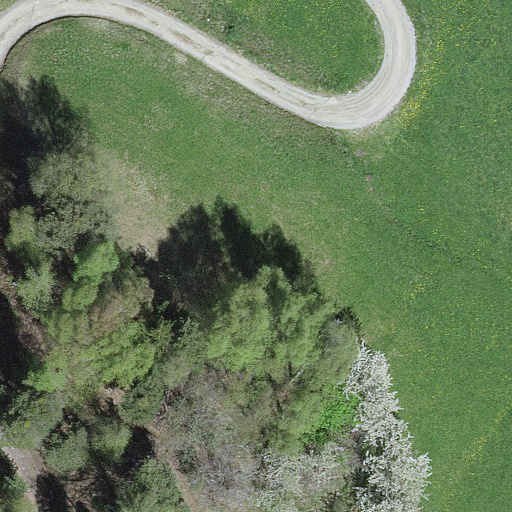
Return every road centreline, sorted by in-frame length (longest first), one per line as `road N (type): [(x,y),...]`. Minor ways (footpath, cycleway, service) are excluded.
road 1 (track): [(0,40),(46,3),(124,10),(212,45),(314,114),(365,109),(406,57),(392,11),(375,0)]
road 2 (track): [(39,511),(0,384)]
